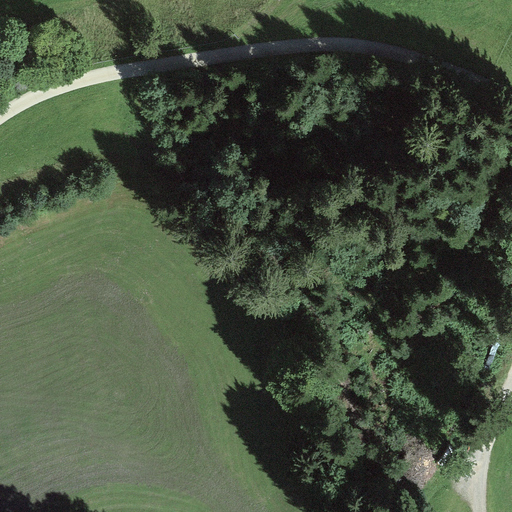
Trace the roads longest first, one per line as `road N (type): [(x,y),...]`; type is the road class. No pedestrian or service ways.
road 1 (track): [(222,55),(344,45),(387,50),(511,99)]
road 2 (track): [(0,116),(80,80),(222,55)]
